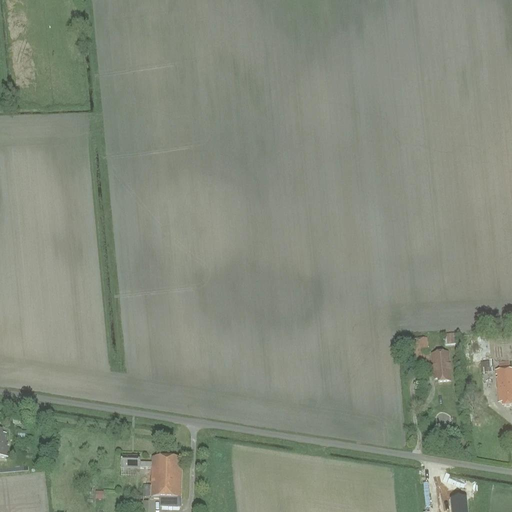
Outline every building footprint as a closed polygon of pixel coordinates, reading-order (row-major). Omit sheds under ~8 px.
[(446,346),(456,345),(455,335),(445,336),(446,346)] [(429,365),(427,340),(411,341),(413,367),(416,367),(416,368),(425,367),(425,365),(429,365)] [(431,355),(434,381),(437,380),(438,384),(450,383),(447,354),(431,355)] [(494,373),(492,358),(480,359),(482,374),(494,373)] [(511,403),(511,402),(511,370),(495,372),(498,404),(502,404),(502,408),(511,407),(511,403)] [(0,458),(8,458),(7,441),(2,437),(1,431),(0,430),(0,458)] [(140,458),(121,457),(121,470),(140,471),(140,469),(151,469),(150,498),(160,499),(160,508),(182,509),(183,459),(152,459),(152,464),(140,463),(140,458)] [(464,511),(463,501),(448,503),(448,511),(464,511)]
